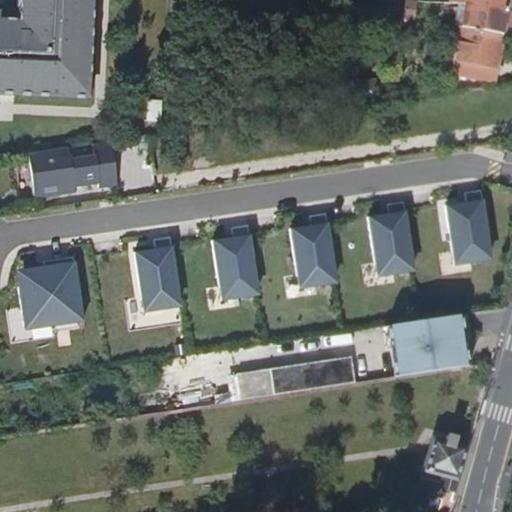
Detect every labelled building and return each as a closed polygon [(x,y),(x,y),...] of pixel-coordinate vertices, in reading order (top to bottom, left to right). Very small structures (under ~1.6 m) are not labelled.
[(0,95),(85,99),(90,0),(16,0),(15,24),(0,22),(0,95)] [(507,12),(509,0),(466,0),(466,6),(507,12)] [(502,35),(507,12),(466,6),(461,28),(502,35)] [(419,11),(411,10),(409,20),(418,21),(419,11)] [(511,13),(507,12),(502,35),(511,37),(511,36),(511,13)] [(496,70),(502,35),(461,28),(455,62),(456,62),(495,69),(496,70)] [(492,84),(495,69),(456,62),(454,76),(492,84)] [(355,82),(353,91),(351,105),(370,103),(371,83),(355,82)] [(353,91),(327,94),(325,112),(351,108),(351,105),(353,91)] [(117,185),(111,143),(28,155),(34,198),(76,192),(75,187),(99,184),(100,188),(117,185)] [(491,257),(481,192),(465,194),(466,204),(446,207),(454,267),(477,263),(477,259),(491,257)] [(413,268),(404,203),(387,206),(389,216),(368,219),(377,279),(400,275),(399,271),(413,268)] [(336,280),(326,215),(309,217),(311,227),(290,231),(299,290),(322,287),(321,282),(336,280)] [(258,292),(248,227),(232,229),(233,239),(212,242),(221,302),(244,298),(244,294),(258,292)] [(180,303),(170,238),(154,241),(155,251),(135,254),(144,313),(167,310),(166,305),(180,303)] [(53,327),(83,322),(74,257),(43,262),(44,268),(28,270),(30,286),(18,287),(24,326),(52,322),(53,327)] [(469,368),(462,317),(388,328),(395,379),(469,368)] [(355,384),(351,359),(236,376),(240,402),(355,384)] [(217,405),(240,402),(236,376),(229,378),(232,397),(216,400),(217,405)] [(455,495),(468,451),(433,441),(419,489),(438,495),(439,491),(455,495)]
